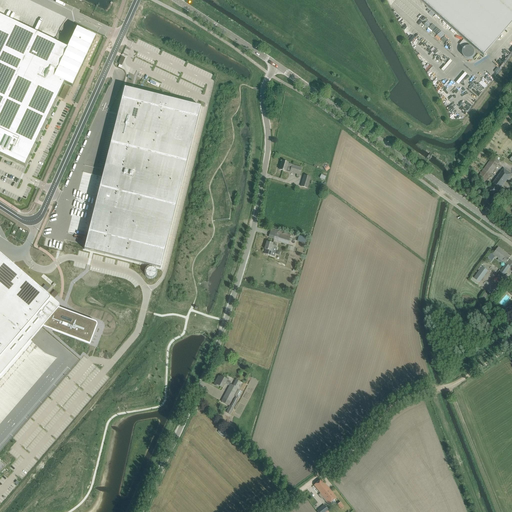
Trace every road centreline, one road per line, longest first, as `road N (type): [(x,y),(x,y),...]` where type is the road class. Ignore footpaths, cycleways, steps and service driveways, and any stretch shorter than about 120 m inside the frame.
road 1 (unclassified): [(141,511),(223,329),(265,164),(262,90),(276,65)]
road 2 (track): [(272,511),(393,405),(453,386),(511,342)]
road 3 (tertiary): [(511,237),(276,65)]
road 4 (unclassified): [(137,0),(39,217),(20,219),(0,205)]
road 5 (unknown): [(413,0),(466,67),(481,66),(511,37)]
road 6 (tertiary): [(276,65),(174,0)]
